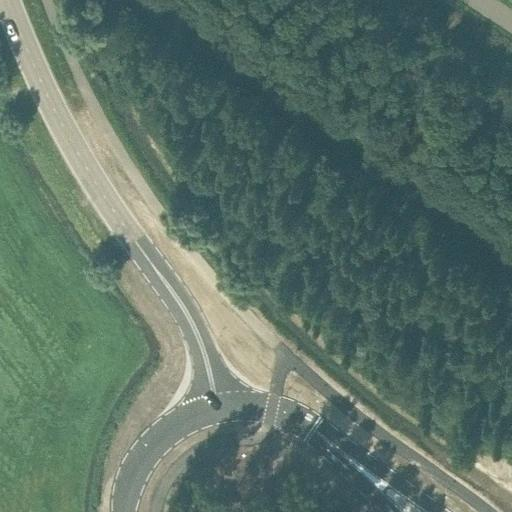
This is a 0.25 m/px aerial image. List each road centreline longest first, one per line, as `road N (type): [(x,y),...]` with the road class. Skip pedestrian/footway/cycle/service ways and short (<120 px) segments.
road 1 (tertiary): [(218,409),(191,322),(91,181),(6,0)]
road 2 (tertiary): [(367,476),(276,408),(218,409)]
road 3 (unclassified): [(122,511),(126,486),(166,431),(218,409)]
